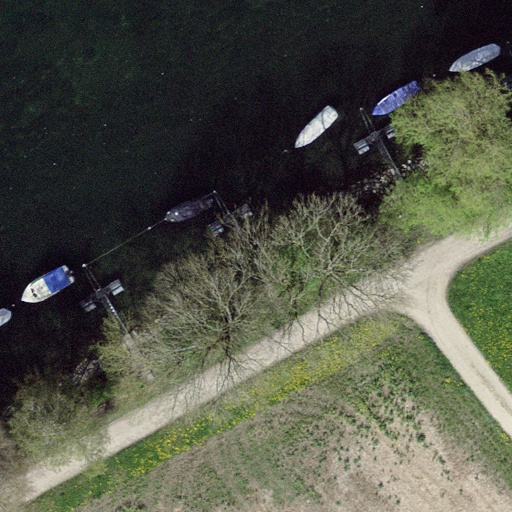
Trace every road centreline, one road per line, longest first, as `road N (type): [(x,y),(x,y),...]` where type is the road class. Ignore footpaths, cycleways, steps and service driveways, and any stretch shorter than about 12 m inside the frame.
road 1 (track): [(406,283),(308,327),(0,494)]
road 2 (track): [(511,409),(406,283)]
road 3 (track): [(511,221),(406,283)]
